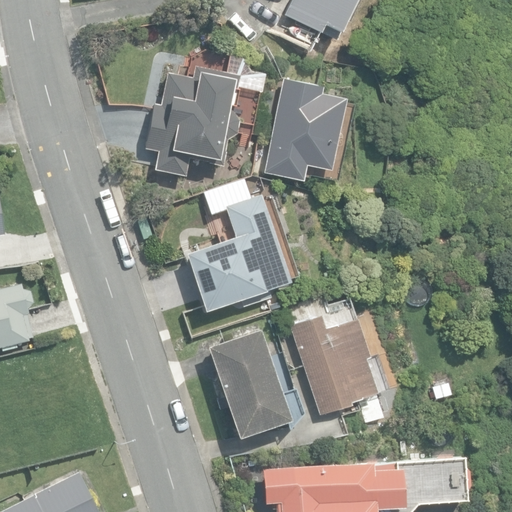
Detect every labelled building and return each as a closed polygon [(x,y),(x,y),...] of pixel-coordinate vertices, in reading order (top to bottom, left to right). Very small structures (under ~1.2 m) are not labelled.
[(290,0),(285,11),(318,27),(321,21),(334,27),(347,0),(290,0)] [(156,168),(184,175),(188,157),(221,164),(227,138),(236,133),(238,119),(232,110),(239,74),(195,65),(192,76),(167,71),(160,104),(153,103),(145,146),(159,150),(156,168)] [(265,172),(300,178),(303,162),(327,166),(340,97),(318,93),(319,85),(282,78),(265,172)] [(185,252),(204,310),(240,298),(243,306),(271,296),(268,287),(289,280),(260,193),(225,205),(235,235),(185,252)] [(155,235),(149,215),(137,219),(144,239),(155,235)] [(0,288),(0,345),(32,338),(27,307),(33,301),(30,290),(22,287),(21,284),(0,288)] [(290,324),(319,414),(350,404),(349,400),(374,392),(362,357),(368,355),(355,317),(324,327),(320,314),(290,324)] [(227,405),(238,435),(288,417),(258,329),(207,347),(224,396),(218,398),(221,407),(227,405)] [(356,399),(364,422),(382,417),(374,393),(356,399)] [(332,436),(346,432),(341,419),(328,423),(332,436)] [(405,511),(405,510),(414,509),(413,498),(461,495),(458,452),(261,466),(264,502),(279,500),(279,511),(405,511)] [(0,511),(99,511),(79,471),(0,511)]
